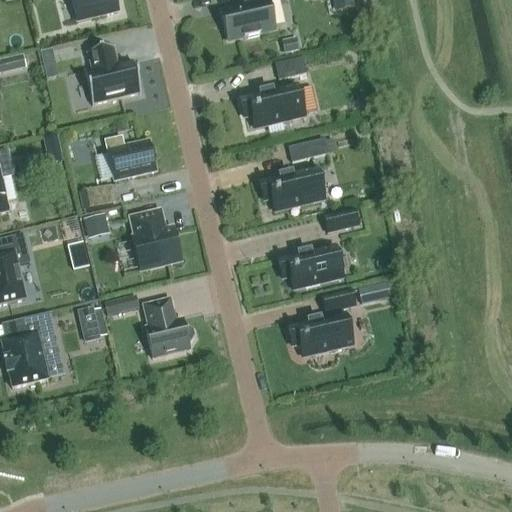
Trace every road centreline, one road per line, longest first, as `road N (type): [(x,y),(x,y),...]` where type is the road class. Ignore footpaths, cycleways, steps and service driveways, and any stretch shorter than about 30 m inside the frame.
road 1 (residential): [(155,0),(264,461)]
road 2 (unclassified): [(36,511),(264,461)]
road 3 (unclassified): [(322,458),(449,460),(511,475)]
